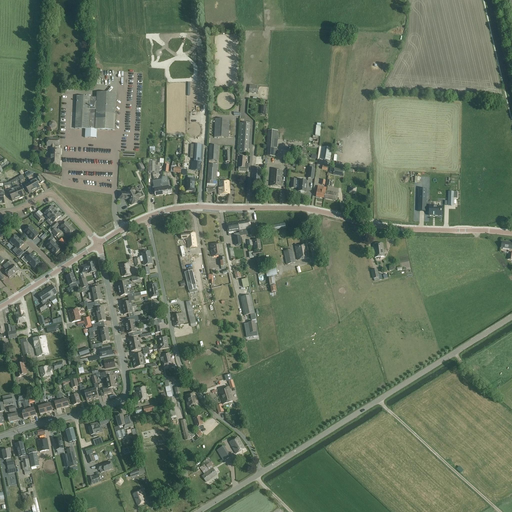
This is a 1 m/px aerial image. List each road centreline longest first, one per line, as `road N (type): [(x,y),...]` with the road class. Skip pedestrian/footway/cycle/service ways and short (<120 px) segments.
road 1 (tertiary): [(511,233),(390,227),(286,207),(195,206),(146,216)]
road 2 (unclassified): [(261,472),(511,315)]
road 3 (unclassified): [(261,472),(247,440),(203,402),(178,356),(146,216)]
road 4 (residential): [(0,437),(123,399),(97,244)]
road 5 (residential): [(97,244),(54,195),(0,213)]
